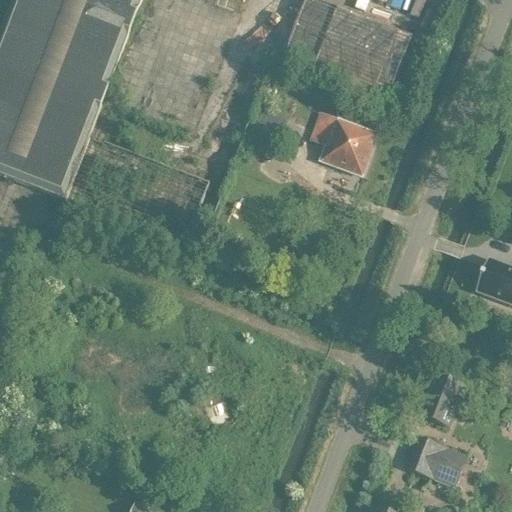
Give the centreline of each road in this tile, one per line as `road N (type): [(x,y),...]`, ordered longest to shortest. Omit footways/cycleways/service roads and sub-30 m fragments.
road 1 (unclassified): [(368,366),(505,0)]
road 2 (unclassified): [(368,366),(194,295)]
road 3 (unclassified): [(314,511),(368,366)]
